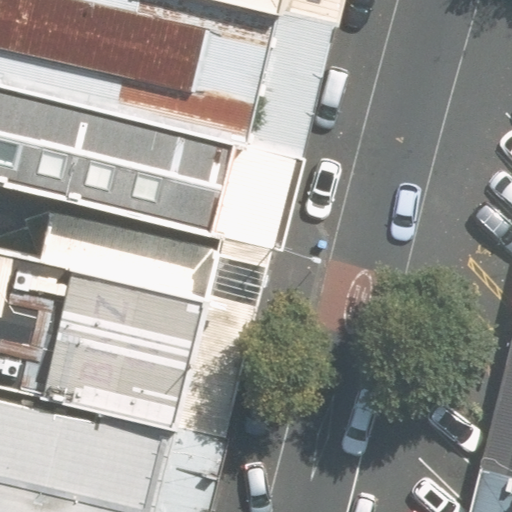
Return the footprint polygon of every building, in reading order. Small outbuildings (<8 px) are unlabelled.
[(237,0),(0,0),(0,71),(254,133),(279,10),(237,0)] [(237,0),(279,10),(280,0),(237,0)] [(0,71),(0,180),(230,232),(254,133),(0,71)] [(41,205),(29,248),(216,288),(226,248),(41,205)] [(0,241),(0,379),(183,421),(216,288),(29,248),(0,241)] [(0,379),(0,511),(160,511),(183,421),(0,379)]
